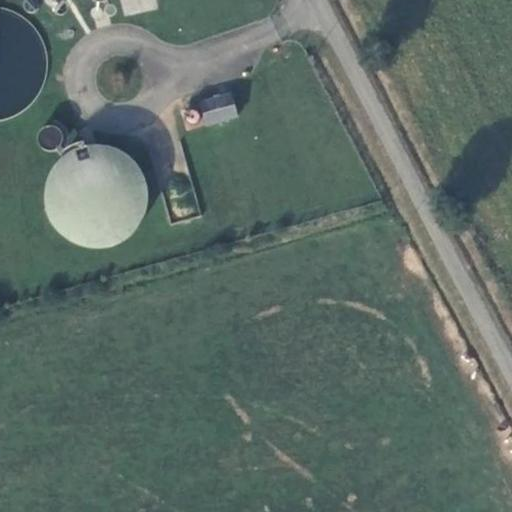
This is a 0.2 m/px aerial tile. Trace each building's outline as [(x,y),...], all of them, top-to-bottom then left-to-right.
[(95,9),(100,6),(102,0),(81,0),(83,6),(92,9),(95,9)] [(119,0),(123,15),(157,8),(155,0),(119,0)] [(0,122),(26,112),(36,99),(43,71),(26,29),(0,17),(0,122)] [(222,104),(187,112),(192,134),(226,126),(222,104)] [(53,156),(55,154),(57,147),(53,139),(45,135),(43,135),(36,138),(33,147),(34,153),(36,156),(45,159),(53,156)] [(127,239),(139,219),(142,203),(127,166),(91,151),(82,152),(55,166),(39,202),(45,227),(54,239),(90,254),(127,239)]
